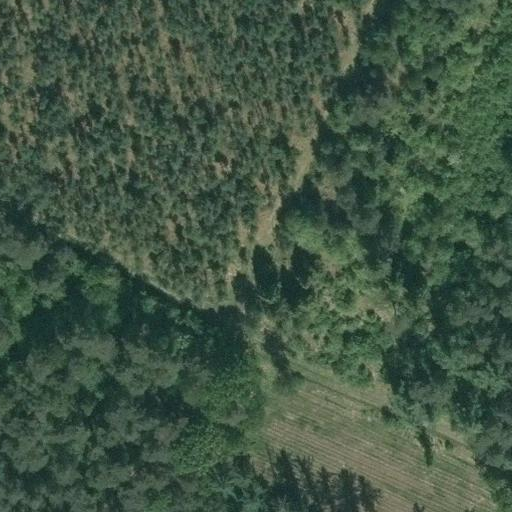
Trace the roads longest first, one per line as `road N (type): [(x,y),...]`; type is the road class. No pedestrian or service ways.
road 1 (track): [(0,224),(511,474)]
road 2 (track): [(147,511),(233,338)]
